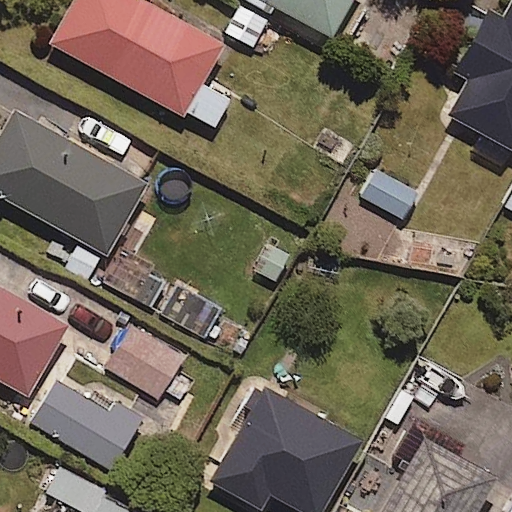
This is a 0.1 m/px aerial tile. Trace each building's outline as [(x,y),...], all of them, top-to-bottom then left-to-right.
[(218,34),(153,0),(60,0),(32,54),(61,69),(71,50),(208,124),(225,93),(195,77),(218,34)] [(267,13),(233,0),(228,0),(218,26),(256,42),(267,13)] [(270,0),(326,30),(342,0),(270,0)] [(511,142),(511,0),(498,0),(494,8),(478,0),(445,62),(463,72),(443,109),(511,146),(511,142)] [(140,175),(4,101),(0,108),(0,189),(75,230),(58,261),(85,275),(140,175)] [(414,188),(371,167),(357,194),(400,216),(414,188)] [(104,251),(90,275),(139,302),(152,278),(104,251)] [(62,318),(0,283),(0,376),(23,389),(62,318)] [(179,350),(124,320),(98,368),(153,397),(179,350)] [(132,413),(47,369),(21,419),(106,463),(132,413)] [(311,511),(356,430),(252,373),(198,473),(247,499),(256,483),(310,511),(311,511)] [(466,511),(490,470),(416,428),(369,511),(353,511),(337,503),(332,511),(466,511)] [(146,511),(51,461),(38,485),(86,510),(84,511),(146,511)] [(511,511),(511,498),(503,511),(511,511)]
